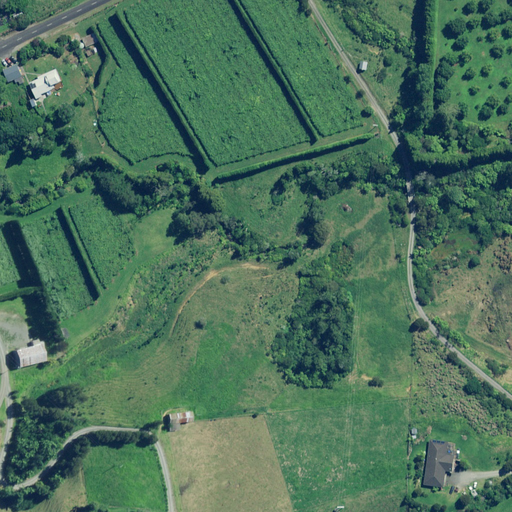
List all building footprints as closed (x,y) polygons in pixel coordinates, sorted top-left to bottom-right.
[(97,41),(93,33),(82,39),(85,46),(97,41)] [(8,83),(22,77),(17,65),(4,71),(8,83)] [(54,89),(53,88),(55,87),(54,86),(57,84),(57,83),(61,81),(55,69),(29,83),(37,98),(47,93),(48,96),(52,94),(50,91),(54,89)] [(38,344),(37,340),(30,341),(31,346),(13,351),(17,367),(43,360),(39,344),(38,344)] [(187,417),(186,412),(165,414),(167,431),(177,430),(177,423),(190,421),(189,417),(187,417)] [(448,455),(449,445),(430,443),(426,486),(444,488),(445,471),(452,472),(453,456),(448,455)] [(486,486),(487,486),(488,487),(489,487),(490,487),(491,487),(492,486),(493,485),(493,484),(493,483),(493,482),(492,481),(492,480),(491,480),(490,479),(489,479),(488,479),(487,480),(486,480),(486,481),(485,481),(485,482),(485,483),(485,484),(485,485),(486,485),(486,486)]
